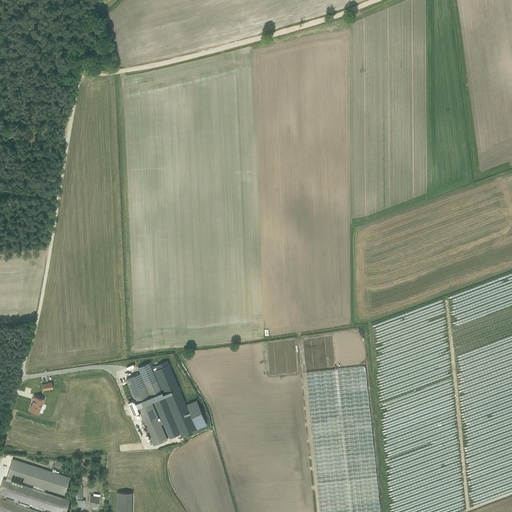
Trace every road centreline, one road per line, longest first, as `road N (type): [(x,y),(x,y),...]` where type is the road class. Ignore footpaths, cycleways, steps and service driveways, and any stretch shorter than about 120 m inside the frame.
road 1 (unclassified): [(91,0),(41,298),(0,437)]
road 2 (track): [(79,71),(155,66),(377,0)]
